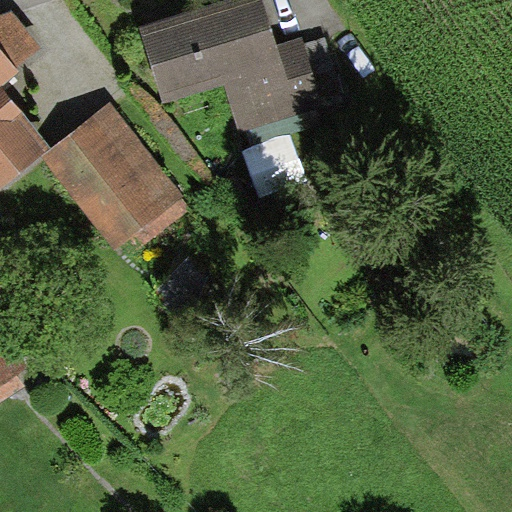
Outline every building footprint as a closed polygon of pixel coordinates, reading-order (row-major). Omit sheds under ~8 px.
[(263,0),(235,0),(143,29),(165,101),(228,82),(243,128),(323,104),(303,37),(277,45),(263,0)] [(0,189),(42,156),(51,150),(0,86),(0,85),(17,72),(13,66),(40,47),(12,13),(0,17),(0,189)] [(191,206),(108,104),(51,150),(42,156),(116,247),(132,234),(141,246),(191,206)] [(295,134),(248,150),(265,199),(313,183),(295,134)] [(180,264),(154,292),(174,311),(201,283),(180,264)] [(0,329),(0,385),(26,368),(0,329)]
